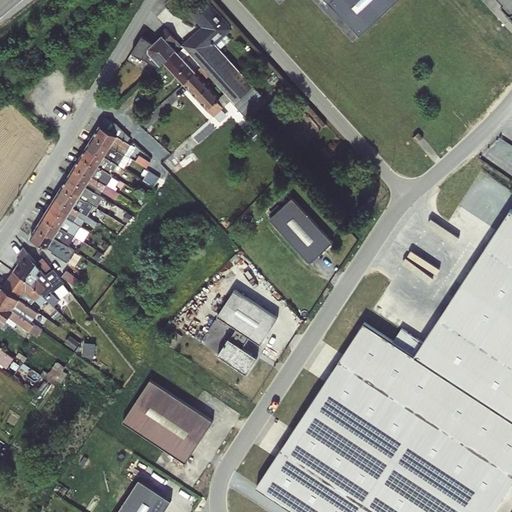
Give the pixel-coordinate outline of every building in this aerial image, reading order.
[(204,104),(214,115),(228,103),(188,55),(188,54),(197,58),(210,72),(221,77),(217,80),(237,104),(244,107),(247,99),(259,90),(217,41),(234,27),(210,0),(200,0),(189,10),(202,25),(182,42),(170,28),(166,36),(159,33),(152,39),(139,33),(130,52),(143,57),(149,52),(157,61),(168,66),(198,101),(204,104)] [(326,0),(359,35),(397,0),(326,0)] [(511,0),(497,0),(511,15),(511,0)] [(50,249),(112,130),(114,131),(118,123),(106,117),(102,124),(93,120),(31,239),(50,249)] [(116,134),(111,145),(125,153),(131,142),(116,134)] [(117,200),(127,180),(100,165),(89,185),(117,200)] [(293,195),(269,217),(310,261),(334,240),(293,195)] [(491,511),(511,480),(511,211),(509,210),(417,355),(366,324),(257,485),(297,511),(491,511)] [(67,217),(62,226),(85,238),(90,229),(67,217)] [(67,261),(76,249),(56,235),(47,247),(67,261)] [(56,305),(73,284),(41,258),(40,259),(27,249),(0,281),(0,319),(7,325),(14,316),(38,336),(44,328),(34,319),(41,311),(31,303),(35,298),(43,304),(47,298),(56,305)] [(76,285),(86,273),(72,262),(63,274),(76,285)] [(261,343),(280,314),(234,285),(215,314),(234,326),(216,354),(247,373),(262,349),(255,345),(258,341),(261,343)] [(85,354),(94,353),(93,341),(84,342),(85,354)] [(57,360),(51,373),(63,379),(69,366),(57,360)] [(121,422),(185,460),(211,417),(147,378),(121,422)] [(135,476),(114,511),(161,511),(171,496),(135,476)]
